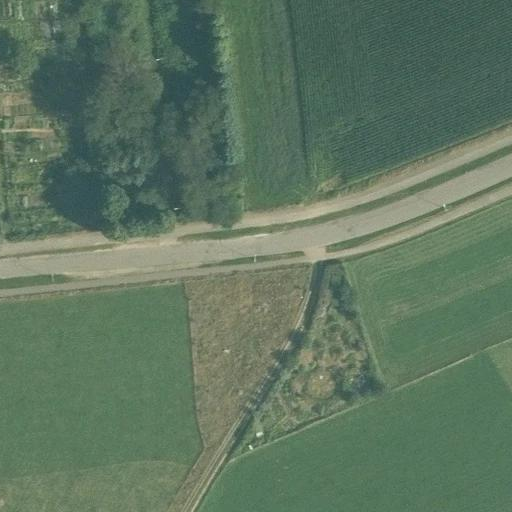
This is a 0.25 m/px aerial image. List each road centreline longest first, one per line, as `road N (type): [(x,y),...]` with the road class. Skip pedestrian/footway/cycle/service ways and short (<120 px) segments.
road 1 (tertiary): [(511,166),(376,221),(311,236),(0,271)]
road 2 (track): [(189,511),(303,318),(320,258),(297,222),(247,222)]
